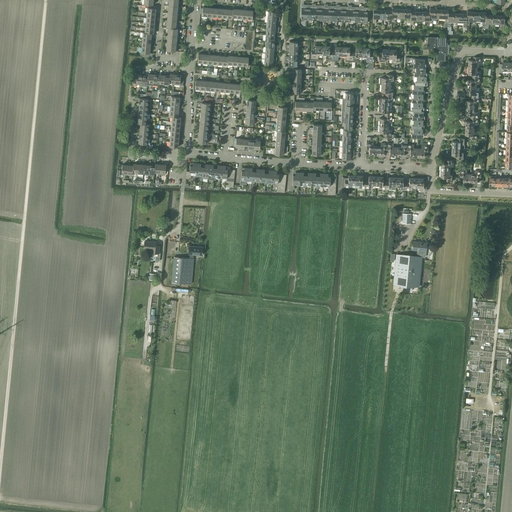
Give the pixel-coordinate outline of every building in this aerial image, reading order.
[(168,5),(168,12),(177,13),(178,6),(168,5)] [(388,23),(391,24),(392,7),(392,9),(389,9),(389,10),(383,10),(382,18),(388,19),(388,23)] [(395,17),(401,18),(402,9),(395,8),(395,7),(392,7),(391,24),(392,24),(392,22),(395,22),(395,17)] [(376,18),(382,18),(383,10),(376,10),(377,9),(373,8),(373,23),(376,23),(376,18)] [(410,24),(411,8),(408,8),(408,9),(402,9),(401,18),(407,18),(407,22),(410,23),(410,24)] [(413,20),(420,20),(420,12),(414,11),(414,10),(411,10),(411,8),(410,24),(413,25),(413,20)] [(426,25),(429,25),(430,8),(429,11),(426,11),(426,12),(420,12),(420,20),(426,20),(426,25)] [(432,18),(439,18),(439,9),(433,9),(433,8),(430,8),(429,25),(429,22),(432,22),(432,18)] [(448,23),(448,12),(449,12),(449,9),(445,9),(445,10),(439,9),(439,18),(445,18),(445,23),(448,23)] [(463,27),(467,27),(467,11),(467,13),(464,13),(464,14),(458,13),(457,22),(464,22),(463,27)] [(470,21),(476,21),(476,12),(470,12),(470,11),(467,11),(467,27),(467,25),(470,25),(470,21)] [(168,12),(167,20),(176,21),(177,13),(168,12)] [(448,23),(448,26),(451,26),(451,22),(457,22),(458,13),(451,13),(452,12),(449,12),(448,12),(448,23)] [(482,26),(485,26),(486,12),(483,12),(482,13),(476,12),(476,21),(482,21),(482,26)] [(488,24),(495,24),(495,15),(489,15),(489,14),(486,14),(486,12),(485,26),(485,28),(488,28),(488,24)] [(495,15),(495,24),(501,24),(501,29),(504,29),(504,15),(501,14),(501,15),(495,15)] [(166,27),(168,27),(176,28),(176,21),(167,20),(166,27)] [(168,27),(167,35),(177,36),(177,28),(176,28),(168,27)] [(167,35),(167,42),(176,43),(177,36),(167,35)] [(434,52),(437,52),(436,60),(444,60),(444,56),(447,56),(448,43),(445,43),(445,38),(427,37),(427,48),(435,48),(434,52)] [(167,42),(166,50),(175,51),(176,43),(167,42)] [(318,55),(322,55),(322,46),(315,45),(315,52),(312,51),(311,60),(318,60),(318,55)] [(326,60),(332,61),(332,52),(329,52),(329,46),(322,46),(322,55),(326,55),(326,60)] [(338,55),(342,56),(342,47),(335,46),(335,52),(332,52),(332,61),(338,61),(338,55)] [(141,56),(149,57),(152,57),(153,53),(150,53),(150,48),(141,47),(141,52),(141,56)] [(346,61),(352,62),(352,53),(349,53),(350,47),(342,47),(342,56),(346,56),(346,61)] [(358,56),(362,57),(362,48),(355,47),(355,53),(352,53),(352,62),(358,62),(358,56)] [(362,48),(362,57),(366,57),(366,62),(372,62),(373,54),(369,54),(369,48),(362,48)] [(385,58),(389,58),(389,49),(382,49),(382,54),(379,54),(378,61),(385,62),(385,58)] [(389,49),(389,58),(393,59),(392,62),(399,62),(399,61),(399,58),(399,55),(396,55),(396,50),(389,49)] [(469,60),(468,67),(478,67),(478,63),(481,63),(481,57),(474,57),(473,60),(469,60)] [(413,67),(416,67),(425,68),(426,64),(424,64),(425,59),(415,58),(415,64),(413,64),(413,67)] [(509,71),(509,62),(503,62),(503,65),(500,65),(499,72),(503,72),(503,70),(509,71)] [(414,76),(416,76),(426,76),(426,72),(425,72),(425,68),(416,67),(415,73),(414,73),(414,76)] [(473,74),(473,77),(480,78),(481,71),(477,71),(478,67),(468,67),(468,74),(473,74)] [(140,85),(141,85),(143,73),(140,73),(140,75),(137,75),(137,73),(134,72),(133,79),(133,85),(136,86),(136,83),(140,84),(140,85)] [(175,72),(174,84),(176,84),(176,83),(180,83),(180,85),(183,85),(183,78),(180,78),(180,75),(177,74),(178,72),(175,72)] [(380,78),(379,83),(381,83),(381,84),(390,85),(390,81),(394,81),(394,74),(386,74),(386,77),(381,77),(381,78),(380,78)] [(415,84),(415,85),(423,85),(427,85),(427,81),(426,81),(426,76),(416,76),(416,81),(415,81),(415,84)] [(468,80),(467,87),(477,87),(477,84),(480,84),(480,78),(473,77),(472,80),(468,80)] [(385,92),(385,95),(393,95),(393,89),(390,89),(390,85),(381,84),(381,92),(385,92)] [(412,90),(412,93),(413,93),(423,94),(424,94),(424,89),(423,89),(423,85),(415,85),(415,84),(414,84),(413,90),(412,90)] [(472,94),(472,97),(480,98),(480,91),(476,91),(477,87),(467,87),(467,94),(472,94)] [(411,102),(413,102),(422,102),(424,102),(424,98),(423,98),(423,94),(413,93),(413,98),(412,98),(411,102)] [(379,99),(378,105),(389,105),(389,101),(393,101),(393,95),(385,95),(385,98),(380,98),(380,99),(379,99)] [(467,100),(466,107),(476,108),(476,104),(479,104),(480,98),(472,97),(472,100),(467,100)] [(411,111),(414,111),(423,111),(424,107),(422,107),(422,102),(413,102),(413,107),(411,107),(411,111)] [(378,105),(378,111),(380,111),(380,112),(384,112),(384,115),(392,115),(392,109),(389,109),(389,105),(378,105)] [(471,115),(471,118),(478,118),(479,112),(475,112),(476,108),(466,107),(466,114),(471,115)] [(412,119),(413,119),(423,120),(424,120),(424,116),(423,116),(423,111),(414,111),(413,116),(412,116),(412,119)] [(379,118),(379,125),(388,125),(388,121),(392,121),(392,115),(384,115),(384,118),(379,118)] [(466,121),(466,128),(475,128),(475,124),(478,124),(478,118),(471,118),(471,121),(466,121)] [(411,128),(413,128),(423,128),(424,128),(424,124),(423,124),(423,120),(413,119),(413,125),(412,125),(411,128)] [(388,125),(379,125),(379,132),(383,132),(383,135),(391,136),(391,129),(388,129),(388,125)] [(423,128),(413,128),(413,133),(411,133),(411,137),(423,137),(424,133),(422,133),(423,128)] [(475,128),(466,128),(465,135),(470,135),(470,138),(477,138),(478,132),(475,132),(475,128)] [(452,141),(452,147),(461,148),(465,148),(465,144),(465,138),(457,137),(457,141),(452,141)] [(135,142),(135,147),(146,148),(147,144),(148,139),(139,138),(138,143),(135,142)] [(369,155),(376,155),(377,146),(373,145),(373,142),(366,142),(366,150),(369,150),(369,155)] [(384,150),(387,151),(387,143),(381,143),(380,146),(377,146),(376,155),(383,155),(384,150)] [(389,156),(396,156),(397,147),(393,146),(393,143),(387,143),(387,151),(390,151),(389,156)] [(417,147),(417,157),(424,157),(424,152),(427,153),(428,145),(426,145),(426,143),(422,143),(422,145),(421,145),(421,148),(417,147)] [(404,151),(407,152),(407,144),(401,144),(401,147),(397,147),(396,156),(404,156),(404,151)] [(410,157),(417,157),(417,147),(413,147),(413,144),(407,144),(407,152),(410,152),(410,157)] [(461,148),(452,147),(452,155),(457,155),(457,158),(464,159),(464,152),(461,151),(461,148)] [(441,163),(441,170),(450,170),(450,166),(454,166),(454,160),(446,160),(446,163),(441,163)] [(186,171),(185,178),(189,179),(189,177),(191,177),(191,174),(193,174),(193,175),(195,175),(197,163),(192,162),(192,165),(190,165),(189,171),(186,171)] [(220,177),(223,178),(223,177),(226,177),(227,174),(227,172),(227,168),(229,169),(229,167),(225,166),(221,165),(220,177)] [(271,182),(274,183),(274,182),(276,182),(276,185),(277,185),(285,186),(285,183),(278,182),(278,179),(278,177),(278,174),(279,173),(276,173),(277,170),(272,170),(271,182)] [(450,170),(441,170),(441,172),(441,177),(445,177),(445,180),(453,181),(453,174),(450,174),(450,170)] [(463,182),(470,182),(471,173),(467,173),(467,172),(467,170),(461,170),(461,172),(460,177),(463,177),(463,182)] [(471,173),(470,182),(477,183),(478,178),(481,178),(481,172),(481,170),(475,170),(475,172),(475,173),(471,173)] [(323,185),(323,186),(326,186),(326,185),(328,185),(328,188),(335,188),(335,185),(329,185),(330,182),(330,179),(330,176),(332,176),(332,174),(328,174),(328,173),(324,173),(323,185)] [(343,181),(342,187),(344,187),(351,187),(351,184),(355,184),(355,175),(348,174),(348,179),(345,179),(344,181),(343,181)] [(359,188),(365,188),(365,180),(362,180),(362,175),(355,175),(355,184),(359,184),(359,188)] [(372,185),(375,185),(376,176),(369,175),(368,180),(365,180),(365,188),(371,188),(372,185)] [(379,189),(385,189),(386,181),(383,181),(383,176),(376,176),(375,185),(379,185),(379,189)] [(386,181),(385,189),(392,189),(395,189),(396,186),(396,177),(389,176),(388,181),(386,181)] [(399,190),(406,190),(406,182),(403,182),(403,177),(396,177),(396,186),(400,186),(399,190)] [(412,187),(416,187),(416,178),(409,178),(409,182),(406,182),(406,190),(412,190),(412,187)] [(416,178),(416,187),(420,188),(420,191),(426,191),(426,183),(423,183),(424,178),(416,178)] [(402,223),(410,224),(411,214),(403,213),(402,223)] [(144,241),(144,248),(152,249),(151,252),(158,253),(159,246),(155,245),(156,242),(144,241)] [(417,250),(416,256),(396,254),(393,284),(419,286),(422,257),(425,257),(425,251),(426,242),(413,241),(412,250),(417,250)] [(188,254),(190,254),(189,258),(174,256),(171,282),(172,282),(191,284),(194,258),(193,258),(193,254),(202,255),(203,246),(189,245),(188,254)]
